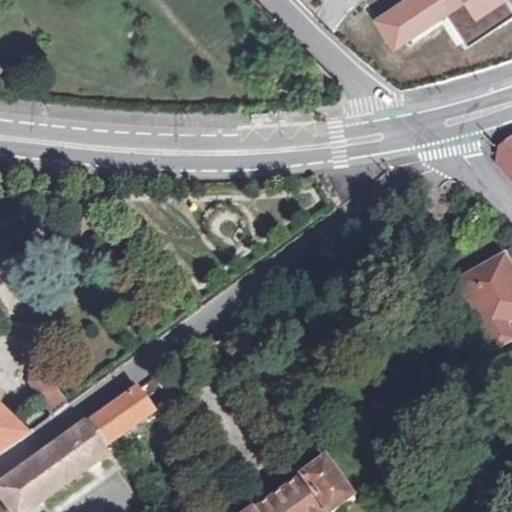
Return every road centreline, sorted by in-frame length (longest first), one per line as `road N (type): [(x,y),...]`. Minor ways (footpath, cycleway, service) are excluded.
road 1 (residential): [(0,466),(167,355),(406,170),(452,151)]
road 2 (tertiary): [(0,144),(208,160),(445,130)]
road 3 (tertiary): [(376,126),(177,142),(0,124)]
road 4 (residential): [(269,0),(359,89),(376,126)]
